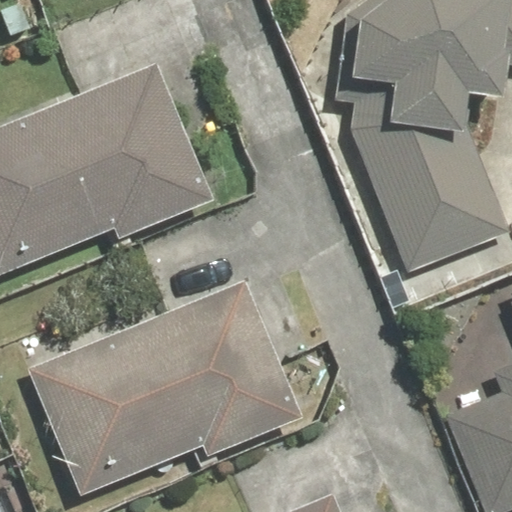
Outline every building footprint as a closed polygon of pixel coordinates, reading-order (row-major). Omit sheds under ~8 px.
[(343,135),(399,275),(498,238),(455,104),(487,107),(493,68),(511,70),(511,0),(363,0),(341,16),(332,89),(348,91),(343,135)] [(148,67),(0,125),(0,275),(101,236),(104,245),(203,206),(148,67)] [(233,286),(20,371),(66,503),(188,454),(192,464),(290,425),(233,286)] [(438,419),(475,511),(504,511),(511,509),(511,290),(499,296),(511,329),(511,364),(508,366),(485,375),(493,397),(438,419)] [(328,511),(323,499),(291,511),(328,511)]
